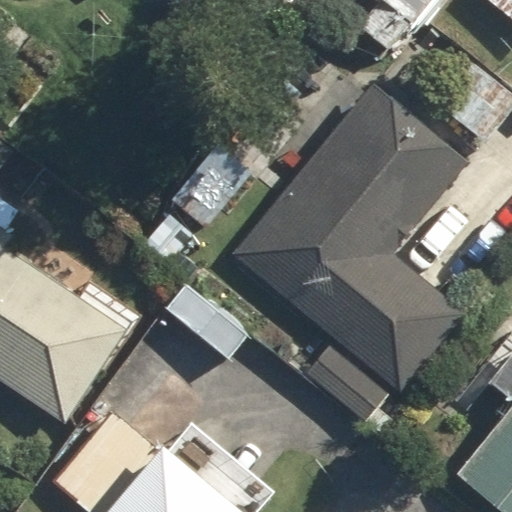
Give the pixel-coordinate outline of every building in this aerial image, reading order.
[(355,29),(389,56),(435,0),(377,0),(378,1),(355,29)] [(511,0),(469,0),(511,33),(511,0)] [(511,106),(511,95),(473,63),(434,109),(479,146),(511,106)] [(229,259),(399,396),(463,316),(390,257),(467,162),(371,84),(229,259)] [(0,142),(0,169),(13,153),(0,142)] [(0,382),(63,425),(123,332),(2,252),(9,240),(0,234),(0,382)] [(303,379),(361,427),(386,398),(327,349),(303,379)] [(511,511),(511,411),(454,479),(495,511),(511,511)] [(221,511),(108,417),(51,485),(81,511),(221,511)]
